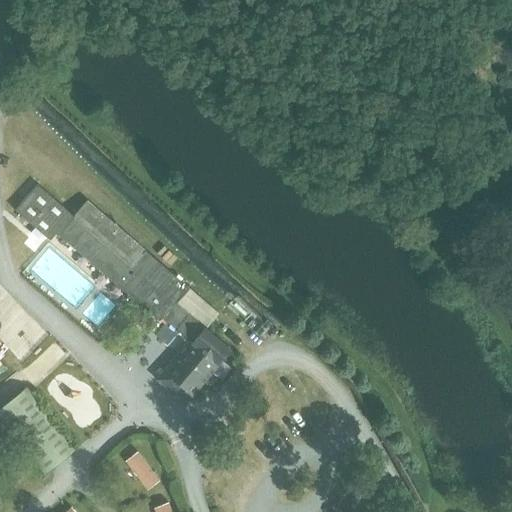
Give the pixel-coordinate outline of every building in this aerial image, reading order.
[(175,301),(187,286),(87,200),(73,216),(37,185),(15,210),(50,240),(56,233),(159,321),(162,317),(189,340),(155,379),(171,393),(172,392),(186,404),(218,366),(217,364),(230,349),(206,328),(175,301)] [(175,301),(206,328),(219,313),(187,286),(175,301)] [(27,387),(0,408),(0,422),(42,476),(77,449),(27,387)] [(137,451),(125,461),(148,490),(160,480),(137,451)] [(172,511),(168,502),(154,508),(155,511),(172,511)]
